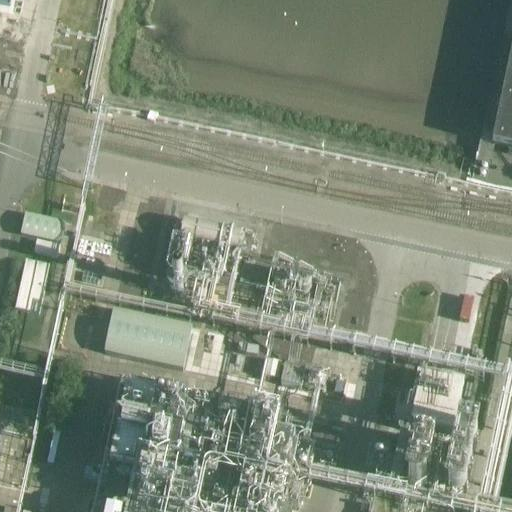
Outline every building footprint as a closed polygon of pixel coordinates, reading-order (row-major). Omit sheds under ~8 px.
[(511,49),(492,146),(511,150),(511,49)] [(66,225),(25,216),(21,238),(61,246),(66,225)] [(60,249),(37,244),(34,255),(58,260),(60,249)] [(39,317),(49,269),(26,264),(16,312),(39,317)] [(273,281),(273,282),(273,283),(273,284),(273,285),(274,286),(275,288),(276,289),(278,291),(280,291),(281,291),(282,291),(284,291),(286,291),(287,289),(289,288),(290,286),(290,285),(290,283),(290,282),(290,280),(289,278),(288,277),(287,276),(286,275),(284,275),(282,274),(280,274),(279,275),(277,275),(276,276),(276,277),(275,278),(274,279),(273,281)] [(296,285),(296,287),(296,288),(296,290),(297,291),(297,292),(298,293),(299,294),(300,295),(301,295),(303,296),(305,296),(307,295),(308,294),(309,294),(310,292),(311,291),(312,290),(312,289),(312,287),(312,286),(312,285),(311,284),(311,282),(310,281),(308,280),(307,280),(306,279),(304,279),(303,279),(301,280),(300,280),(299,281),(298,282),(297,283),(296,285)] [(104,356),(183,373),(193,330),(114,313),(104,356)] [(264,363),(261,380),(279,383),(282,366),(264,363)] [(285,368),(281,388),(301,392),(305,372),(285,368)] [(453,436),(464,385),(422,376),(416,401),(398,397),(393,423),(453,436)] [(232,511),(253,417),(128,391),(103,511),(232,511)] [(280,431),(280,429),(280,428),(278,426),(278,425),(276,423),(273,423),(272,422),(270,423),(268,423),(266,425),(265,426),(264,428),(263,430),(263,431),(263,432),(264,434),(265,436),(266,437),(268,439),(270,439),(271,440),(273,439),(275,439),(276,439),(278,437),(279,435),(280,434),(280,433),(280,431)] [(456,440),(456,441),(456,443),(457,445),(457,446),(458,448),(459,449),(461,450),(463,451),(465,451),(467,451),(468,451),(470,450),(472,450),(473,449),(474,448),(475,446),(476,445),(476,443),(476,442),(477,440),(476,439),(476,438),(475,436),(474,435),(473,433),(472,432),(470,431),(468,431),(467,430),(466,430),(464,431),(462,431),(461,432),(459,433),(458,434),(457,435),(457,436),(456,438),(456,440)] [(311,445),(335,450),(338,436),(314,431),(311,445)] [(276,452),(276,450),(275,449),(274,447),(273,446),(271,444),(269,444),(268,443),(266,444),(264,444),(263,444),(261,446),(261,447),(259,449),(259,451),(259,452),(259,453),(259,455),(261,457),(261,458),(263,460),(266,460),(267,461),(269,460),(271,460),(273,458),(275,456),(275,455),(276,454),(276,452)] [(413,457),(413,458),(413,460),(414,462),(415,463),(416,464),(418,465),(419,466),(421,466),(424,467),(425,466),(427,466),(429,465),(430,464),(431,462),(432,461),(432,460),(433,458),(433,456),(433,454),(432,452),(431,451),(430,449),(429,448),(426,447),(424,446),(422,446),(420,447),(418,447),(416,449),(415,450),(414,451),(413,453),(413,454),(413,455),(413,457)] [(298,456),(298,454),(297,453),(296,451),(295,450),(293,449),(291,448),(290,448),(288,448),(287,448),(285,449),(284,450),(283,451),(282,453),(281,455),(281,456),(281,458),(282,460),(283,462),(284,463),(286,464),(288,465),(289,465),(291,465),(292,464),(293,464),(295,463),(297,461),(297,460),(298,459),(298,456)] [(453,467),(453,468),(454,469),(455,471),(456,472),(457,473),(459,474),(461,475),(463,475),(465,475),(467,475),(469,474),(470,473),(471,471),(472,470),(473,468),(473,467),(473,465),(473,463),(472,461),(472,460),(471,458),(469,457),(467,456),(465,456),(464,455),(462,455),(459,456),(458,457),(456,458),(455,460),(454,462),(453,463),(453,465),(453,467)] [(272,473),(271,471),(271,470),(270,468),(269,467),(267,466),(265,465),(264,465),(261,465),(259,466),(257,467),(257,468),(255,470),(255,472),(255,473),(255,475),(255,477),(257,479),(257,480),(259,481),(262,482),(263,482),(265,482),(267,481),(269,480),(271,478),(271,477),(271,476),(272,473)] [(292,477),(292,475),(292,474),(290,472),(290,471),(288,470),(286,469),(284,469),(282,469),(281,469),(280,470),(278,471),(277,472),(276,474),(275,476),(275,477),(275,479),(276,481),(277,483),(278,484),(280,485),(282,486),(283,486),(286,486),(287,485),(288,485),(290,484),(291,482),(292,481),(292,480),(292,477)] [(408,481),(408,483),(408,484),(409,486),(409,487),(411,489),(412,490),(414,491),(415,491),(417,491),(419,491),(420,491),(422,490),(424,489),(425,487),(425,486),(426,485),(426,484),(426,482),(426,481),(426,479),(425,479),(424,477),(423,476),(422,475),(421,474),(419,474),(417,473),(415,474),(413,474),(412,475),(411,476),(410,477),(409,479),(408,480),(408,481)] [(447,489),(447,491),(447,492),(448,493),(449,494),(450,496),(452,497),(453,498),(455,499),(457,499),(459,499),(461,498),(463,497),(464,496),(465,495),(466,493),(467,492),(467,491),(467,490),(467,488),(467,486),(466,485),(466,483),(465,482),(464,481),(462,480),(460,479),(458,479),(456,479),(453,479),(452,480),(450,481),(449,483),(448,485),(447,486),(447,487),(447,489)] [(267,495),(267,492),(266,490),(265,488),(263,487),(260,486),(258,485),(256,485),(253,486),(251,488),(250,490),(248,492),(248,495),(248,497),(249,500),(251,502),(253,503),(255,504),(257,505),(260,504),(262,504),(264,502),(266,500),(267,498),(267,495)] [(289,499),(289,497),(288,495),(286,493),(284,491),(282,490),(279,490),(277,490),(275,491),(273,492),(271,494),(270,497),(270,499),(270,502),(271,504),(272,506),(274,508),(277,509),(279,509),(281,509),(284,508),(286,506),(287,504),(288,502),(289,499)]
